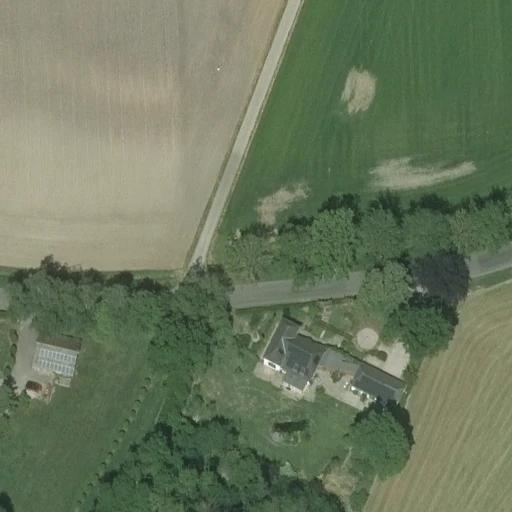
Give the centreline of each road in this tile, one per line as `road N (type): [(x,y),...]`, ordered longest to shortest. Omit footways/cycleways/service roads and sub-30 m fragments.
road 1 (tertiary): [(0,300),(106,304),(352,287),(511,253)]
road 2 (track): [(291,0),(185,300)]
